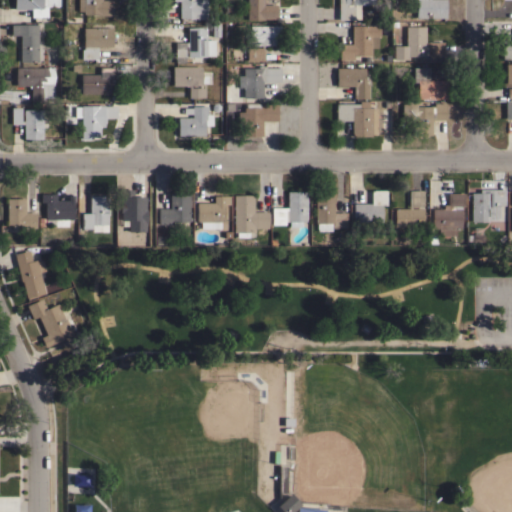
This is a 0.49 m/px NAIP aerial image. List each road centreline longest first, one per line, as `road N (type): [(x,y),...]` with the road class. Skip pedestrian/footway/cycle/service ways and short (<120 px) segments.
road 1 (residential): [(0,164),(511,160)]
road 2 (residential): [(37,511),(37,417),(0,315)]
road 3 (residential): [(147,0),(149,163)]
road 4 (residential): [(307,162),(307,0)]
road 5 (residential): [(480,0),(483,161)]
